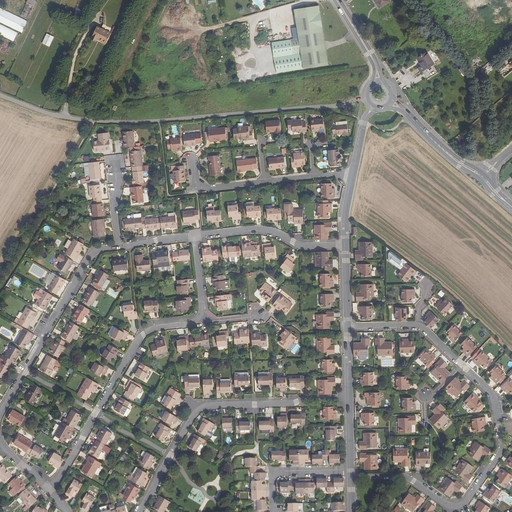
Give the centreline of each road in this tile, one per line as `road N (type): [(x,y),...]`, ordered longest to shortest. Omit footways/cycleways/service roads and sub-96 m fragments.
road 1 (unclassified): [(366,95),(341,106),(129,122),(54,115),(0,94)]
road 2 (residential): [(139,511),(201,408),(349,399)]
road 3 (residential): [(199,316),(136,341),(49,488)]
road 4 (residential): [(118,245),(86,260),(0,415)]
road 5 (residential): [(350,478),(400,476),(460,506),(498,454),(498,432)]
road 6 (residential): [(345,245),(301,245),(254,229),(194,235)]
road 7 (residential): [(462,365),(418,324),(346,326)]
